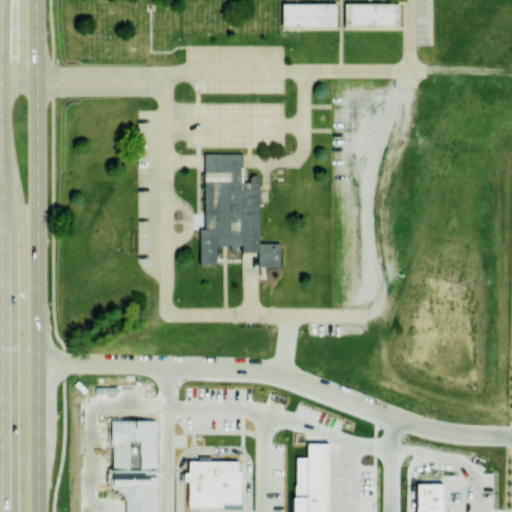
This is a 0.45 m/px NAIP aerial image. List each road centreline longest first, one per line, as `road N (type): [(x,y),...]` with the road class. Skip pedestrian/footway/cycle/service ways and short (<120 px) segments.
road 1 (secondary): [(36,511),(33,0)]
road 2 (secondary): [(0,0),(0,511)]
